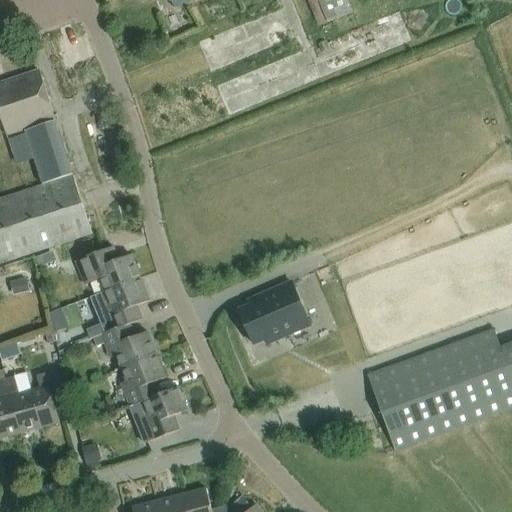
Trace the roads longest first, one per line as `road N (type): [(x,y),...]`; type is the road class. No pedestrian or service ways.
road 1 (unclassified): [(242,430),(160,247),(131,118),(89,1)]
road 2 (unclassified): [(0,511),(242,430)]
